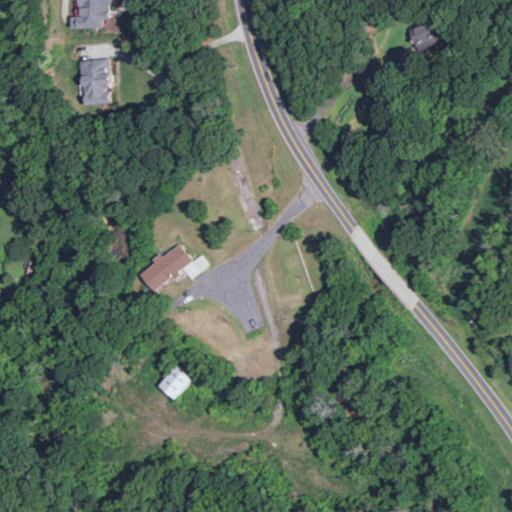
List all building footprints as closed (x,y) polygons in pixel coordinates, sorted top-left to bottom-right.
[(106,27),(106,18),(113,18),(113,4),(117,4),(117,0),(82,0),(82,16),(75,16),(75,27),(106,27)] [(417,56),(444,44),(434,20),(413,29),(420,46),(413,49),(417,56)] [(84,59),(85,105),(114,104),(113,58),(84,59)] [(195,262),(182,244),(144,272),(157,290),(186,269),(193,278),(210,266),(203,257),(195,262)] [(162,387),(178,399),(194,378),(178,366),(162,387)]
